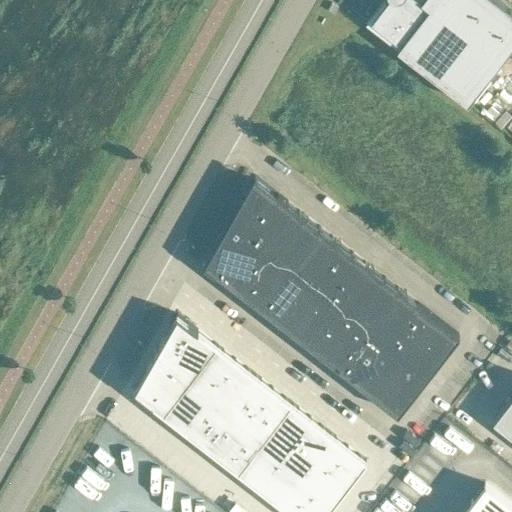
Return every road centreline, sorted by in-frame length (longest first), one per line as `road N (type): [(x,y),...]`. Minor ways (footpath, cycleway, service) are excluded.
road 1 (unclassified): [(301,0),(9,511)]
road 2 (tertiary): [(0,457),(260,0)]
